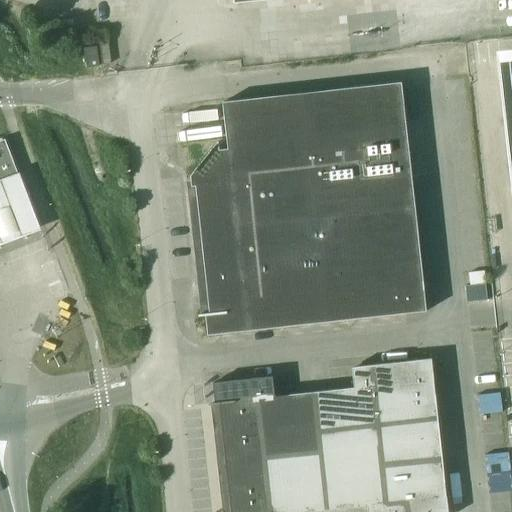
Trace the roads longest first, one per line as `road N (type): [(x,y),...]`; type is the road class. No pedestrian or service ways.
road 1 (unclassified): [(2,100),(128,87),(165,365)]
road 2 (unclassified): [(165,365),(457,326)]
road 3 (unknown): [(443,0),(427,11),(256,29)]
road 4 (unclassified): [(0,425),(165,365)]
road 5 (unclassified): [(165,365),(181,511)]
